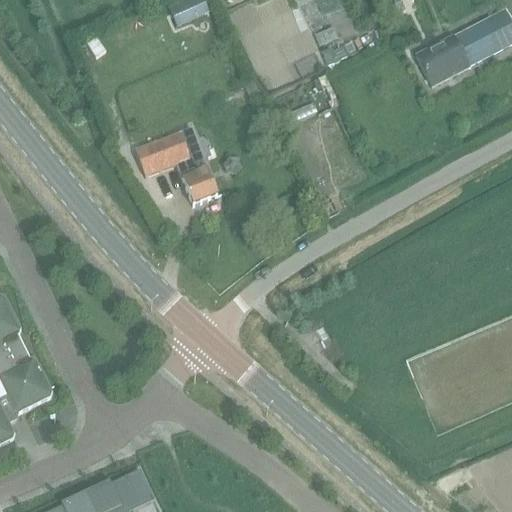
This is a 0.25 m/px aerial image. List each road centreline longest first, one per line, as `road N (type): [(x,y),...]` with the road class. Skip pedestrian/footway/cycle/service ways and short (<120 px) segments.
road 1 (unclassified): [(207,341),(270,280),(511,141)]
road 2 (secondary): [(207,341),(131,265),(0,104)]
road 3 (secondary): [(403,511),(207,341)]
road 4 (residential): [(111,437),(4,221)]
road 5 (residential): [(322,511),(162,396)]
road 6 (residential): [(0,490),(111,437)]
